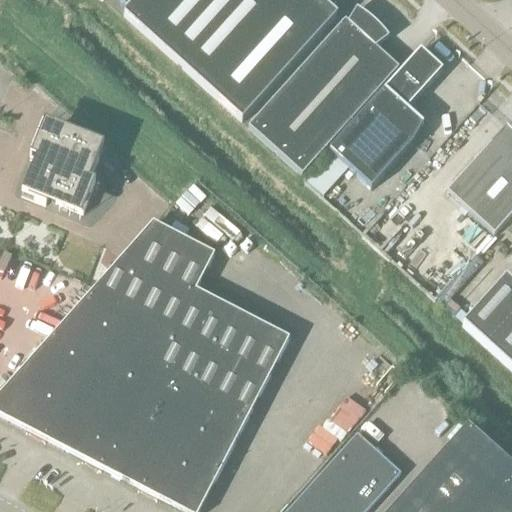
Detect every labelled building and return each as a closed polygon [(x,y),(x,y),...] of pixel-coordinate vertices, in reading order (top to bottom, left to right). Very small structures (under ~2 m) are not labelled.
[(138,0),(122,17),(241,124),(336,19),(315,0),(138,0)] [(386,38),(358,14),(347,25),(344,23),(247,130),(302,179),(399,72),(375,50),(386,38)] [(407,113),(443,73),(420,53),(329,154),(372,192),(413,147),(423,128),(407,113)] [(43,125),(41,131),(15,195),(80,222),(108,152),(43,125)] [(511,136),(505,130),(502,133),(446,196),(493,239),(511,217),(511,136)] [(199,511),(213,485),(214,485),(288,342),(195,294),(213,258),(152,226),(123,259),(14,381),(0,396),(0,419),(177,511),(199,511)] [(511,373),(511,286),(505,280),(461,328),(511,373)] [(473,511),(511,469),(511,467),(466,427),(389,511),(473,511)] [(288,511),(368,511),(400,477),(356,437),(288,511)] [(511,511),(511,469),(473,511),(511,511)]
